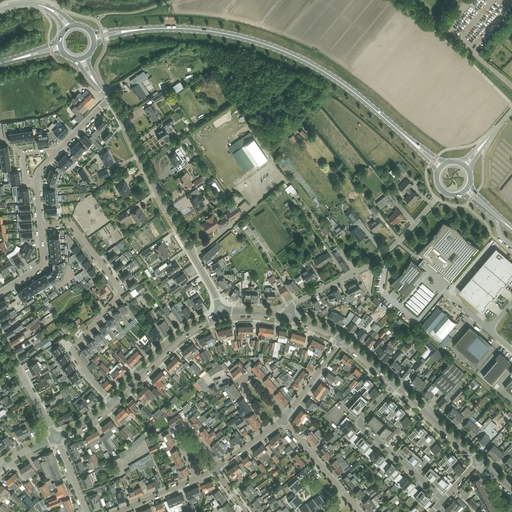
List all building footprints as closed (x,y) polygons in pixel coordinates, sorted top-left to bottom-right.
[(144,86),(142,88),(139,84),(148,78),(144,72),(131,81),(134,86),(131,88),(134,92),(135,92),(140,99),(142,98),(143,97),(144,96),(146,95),(146,94),(149,93),(144,86)] [(170,85),(168,87),(173,96),(176,94),(170,85)] [(79,92),(76,95),(80,100),(80,101),(86,107),(95,98),(87,90),(82,95),(79,92)] [(155,102),(164,96),(167,94),(164,90),(161,92),(159,94),(157,95),(153,98),(155,102)] [(76,95),(73,98),(77,103),(71,110),(77,116),(86,107),(80,101),(80,100),(76,95)] [(178,103),(172,108),(175,112),(181,107),(178,103)] [(153,121),(157,118),(160,116),(155,108),(156,108),(153,104),(144,110),(146,113),(147,112),(153,121)] [(169,140),(172,138),(171,135),(173,134),(168,126),(175,122),(171,117),(163,122),(166,126),(161,130),(161,131),(157,134),(159,137),(158,138),(160,140),(161,140),(164,139),(166,142),(169,140)] [(98,128),(92,134),(95,138),(105,128),(103,126),(106,123),(104,121),(105,120),(103,118),(102,119),(101,118),(95,125),(98,128)] [(57,127),(64,134),(66,132),(66,131),(68,130),(61,123),(57,127)] [(64,134),(57,127),(56,126),(52,130),(49,131),(53,138),(58,136),(60,138),(62,136),(64,134)] [(108,129),(101,135),(104,139),(103,140),(106,144),(111,139),(109,137),(112,134),(110,132),(111,131),(109,129),(108,130),(108,129)] [(299,132),(304,138),(307,135),(302,129),(299,132)] [(50,139),(53,138),(49,131),(47,132),(41,133),(42,134),(43,144),(46,144),(46,143),(49,143),(48,140),(50,139)] [(81,139),(85,143),(89,148),(96,141),(91,136),(89,139),(85,135),(83,136),(81,138),(81,139)] [(85,151),(89,148),(85,143),(83,145),(79,141),(77,143),(76,143),(74,145),(82,153),(84,150),(85,151)] [(82,153),(74,145),(72,147),(72,148),(70,150),(74,154),(72,156),(77,160),(83,154),(82,153)] [(255,165),(242,146),(232,153),(245,172),(255,165)] [(178,163),(182,168),(187,165),(189,164),(186,159),(185,159),(183,156),(184,155),(181,151),(178,153),(176,150),(171,153),(171,154),(168,156),(171,160),(170,160),(172,164),(173,163),(175,166),(178,163)] [(105,167),(109,165),(113,162),(111,158),(109,155),(110,155),(108,151),(104,153),(100,155),(105,167)] [(70,167),(77,160),(72,156),(70,158),(66,154),(64,156),(63,156),(61,158),(70,167)] [(70,167),(61,158),(59,160),(60,160),(58,163),(62,166),(59,169),(62,171),(64,173),(70,167)] [(399,163),(396,165),(403,173),(406,170),(399,163)] [(60,173),(62,171),(59,169),(58,167),(54,171),(51,170),(50,172),(49,172),(48,175),(58,178),(60,173)] [(83,169),(78,172),(83,180),(84,181),(89,177),(83,169)] [(391,173),(396,179),(401,174),(395,169),(391,173)] [(107,170),(98,174),(100,179),(109,174),(107,170)] [(259,187),(262,190),(269,184),(270,186),(281,176),(277,171),(259,187)] [(186,189),(190,186),(192,184),(189,179),(190,177),(187,172),(183,175),(179,178),(186,189)] [(58,178),(48,175),(47,178),(48,178),(47,180),(50,181),(50,187),(51,187),(56,186),(56,183),(58,178)] [(198,187),(206,182),(202,176),(194,182),(198,187)] [(3,184),(3,187),(11,186),(10,183),(20,182),(20,180),(20,177),(8,178),(9,183),(3,184)] [(233,183),(240,192),(249,187),(242,177),(233,183)] [(405,199),(407,201),(411,204),(418,196),(412,191),(409,188),(412,185),(408,181),(406,179),(398,187),(405,193),(406,191),(409,194),(405,199)] [(124,197),(127,195),(131,192),(127,186),(127,185),(125,181),(120,183),(116,187),(120,194),(121,193),(124,197)] [(296,191),(294,188),(291,184),(285,189),(288,193),(291,191),(293,193),(296,191)] [(17,195),(29,194),(29,191),(28,191),(28,188),(23,189),(22,185),(16,186),(17,195)] [(57,186),(56,186),(51,187),(51,190),(45,190),(46,193),(45,193),(45,196),(57,195),(57,196),(58,195),(57,186)] [(232,186),(228,188),(234,198),(238,195),(232,186)] [(205,199),(201,193),(197,188),(190,193),(193,198),(190,200),(197,210),(201,208),(205,205),(202,201),(205,199)] [(217,199),(213,201),(215,205),(220,203),(227,198),(223,192),(216,197),(217,199)] [(380,208),(393,198),(389,193),(376,203),(380,208)] [(29,194),(17,195),(17,204),(24,204),(24,201),(29,200),(29,197),(30,197),(29,194)] [(57,196),(57,195),(45,196),(45,199),(46,199),(46,202),(52,202),(52,205),(59,204),(58,198),(57,198),(57,196)] [(319,207),(323,204),(317,198),(314,201),(319,207)] [(17,204),(15,205),(16,209),(18,209),(18,213),(25,213),(24,210),(30,209),(30,207),(30,204),(29,204),(29,203),(24,204),(17,204)] [(93,203),(81,211),(86,218),(82,221),(87,228),(95,222),(93,219),(100,214),(93,203)] [(59,204),(52,205),(52,208),(47,208),(47,211),(46,211),(47,214),(58,214),(57,208),(59,208),(59,204)] [(232,220),(231,219),(236,216),(241,213),(238,208),(237,207),(235,204),(229,209),(231,212),(227,215),(230,219),(228,221),(226,218),(220,222),(220,223),(223,228),(224,227),(232,220)] [(372,207),(369,208),(374,215),(378,212),(373,205),(372,207)] [(138,224),(142,221),(146,218),(139,208),(135,211),(131,214),(138,224)] [(352,224),(353,223),(360,218),(352,208),(344,214),(352,224)] [(404,216),(400,212),(398,209),(389,218),(390,220),(394,224),(399,219),(400,219),(404,216)] [(126,211),(118,217),(122,222),(130,217),(126,211)] [(30,212),(25,213),(18,213),(18,214),(16,214),(17,223),(19,223),(25,222),(25,219),(31,219),(30,216),(31,216),(31,213),(30,213),(30,212)] [(219,225),(216,221),(213,215),(211,217),(207,219),(208,222),(204,224),(209,232),(219,225)] [(338,236),(345,231),(342,227),(341,228),(339,226),(336,223),(337,223),(330,215),(327,217),(334,225),(336,228),(334,231),(335,232),(338,236)] [(368,225),(371,228),(374,231),(383,224),(380,220),(378,217),(368,225)] [(31,222),(25,222),(19,223),(20,232),(26,231),(26,228),(32,228),(31,225),(32,225),(32,222),(31,222)] [(411,260),(406,270),(391,284),(406,297),(416,286),(412,284),(424,270),(421,268),(427,260),(450,280),(478,247),(468,241),(456,228),(444,222),(436,235),(418,252),(424,258),(418,265),(411,260)] [(358,225),(349,232),(353,236),(354,235),(358,241),(366,235),(358,225)] [(32,231),(26,231),(20,232),(22,232),(22,235),(20,235),(21,241),(27,240),(27,237),(32,237),(32,234),(33,234),(33,231),(32,231)] [(75,253),(78,251),(81,249),(77,244),(76,245),(72,239),(68,243),(69,251),(71,249),(75,253)] [(33,247),(30,246),(30,240),(27,240),(21,241),(24,241),(24,244),(22,248),(31,253),(33,250),(32,250),(33,247)] [(154,249),(154,250),(161,260),(169,255),(165,249),(164,248),(164,247),(162,244),(155,248),(154,249)] [(207,261),(216,253),(217,254),(218,252),(218,251),(221,248),(217,244),(203,255),(205,259),(206,259),(207,261)] [(119,249),(116,245),(108,250),(110,253),(107,255),(108,258),(109,260),(110,260),(111,261),(118,255),(115,252),(119,249)] [(22,248),(20,247),(18,251),(16,253),(17,253),(20,259),(21,259),(23,258),(25,256),(28,258),(29,255),(30,256),(31,253),(22,248)] [(145,257),(145,258),(152,253),(149,248),(142,253),(143,254),(141,256),(143,259),(145,257)] [(511,261),(496,248),(459,291),(483,312),(511,277),(511,261)] [(345,271),(349,268),(343,259),(336,250),(332,253),(345,271)] [(75,253),(69,257),(70,263),(70,267),(74,264),(72,261),(76,258),(79,262),(84,258),(86,257),(82,251),(80,253),(78,251),(75,253)] [(332,258),(329,254),(328,252),(319,259),(318,258),(314,260),(319,268),(323,265),(322,264),(332,258)] [(11,256),(8,258),(12,264),(15,262),(18,267),(20,265),(20,266),(23,264),(23,263),(20,259),(17,253),(12,256),(11,256)] [(126,258),(123,254),(115,260),(117,262),(113,265),(115,267),(114,267),(116,270),(117,269),(117,270),(125,265),(122,261),(126,258)] [(244,263),(251,269),(257,263),(250,257),(244,263)] [(84,258),(79,262),(84,269),(84,270),(89,266),(92,264),(88,259),(85,261),(84,258)] [(219,261),(216,263),(212,265),(215,271),(219,268),(222,267),(221,264),(224,262),(222,259),(219,261)] [(62,262),(52,262),(53,265),(54,265),(54,268),(53,270),(64,275),(65,273),(65,272),(64,261),(62,261),(62,262)] [(136,265),(133,261),(122,269),(124,271),(120,274),(122,276),(121,277),(123,279),(124,278),(124,279),(131,274),(129,270),(136,265)] [(168,275),(169,274),(170,275),(176,271),(180,268),(176,262),(169,267),(168,264),(160,270),(156,273),(158,275),(163,271),(168,275)] [(301,274),(304,277),(307,282),(317,275),(314,271),(310,265),(306,268),(308,270),(301,274)] [(84,269),(80,272),(83,277),(87,273),(90,277),(91,276),(92,278),(96,275),(95,274),(97,272),(93,266),(91,268),(89,266),(84,270),(84,269)] [(63,277),(64,275),(53,270),(52,271),(52,272),(50,273),(49,272),(47,274),(53,283),(63,277)] [(79,273),(75,276),(79,281),(83,278),(79,273)] [(177,285),(168,291),(171,295),(185,286),(183,283),(188,279),(183,273),(176,278),(174,280),(174,281),(177,285)] [(47,274),(42,277),(48,287),(53,284),(53,283),(47,274)] [(102,275),(99,278),(105,285),(108,283),(102,275)] [(130,288),(131,289),(138,283),(134,278),(136,277),(134,275),(129,278),(131,281),(127,283),(129,285),(128,286),(130,288)] [(218,275),(218,276),(216,277),(218,281),(222,287),(224,286),(225,289),(232,285),(230,282),(228,283),(224,277),(225,277),(225,276),(225,275),(223,275),(218,275)] [(277,281),(274,275),(268,279),(271,285),(277,281)] [(295,283),(290,275),(287,277),(291,282),(287,284),(292,292),(298,287),(295,283)] [(42,277),(37,280),(42,288),(44,290),(48,287),(42,277)] [(280,278),(278,279),(281,285),(284,290),(286,288),(280,278)] [(37,291),(42,288),(37,280),(35,281),(34,280),(32,282),(33,283),(32,283),(37,291)] [(362,296),(367,293),(366,291),(364,287),(361,288),(358,281),(355,282),(355,283),(352,284),(357,293),(360,292),(362,296)] [(37,291),(32,283),(27,286),(33,294),(37,291)] [(145,289),(142,283),(135,288),(139,293),(140,292),(141,294),(145,291),(144,290),(145,289)] [(186,291),(189,289),(193,287),(191,283),(187,285),(183,288),(186,291)] [(254,289),(254,283),(253,283),(252,285),(251,300),(258,300),(258,293),(261,293),(260,288),(258,288),(256,290),(254,289)] [(354,295),(357,293),(352,284),(349,286),(349,285),(346,287),(350,294),(347,296),(350,302),(356,299),(354,295)] [(111,291),(108,287),(107,285),(101,290),(100,288),(98,286),(94,289),(95,291),(95,292),(97,295),(100,299),(106,294),(107,295),(111,291)] [(236,299),(238,295),(239,293),(238,292),(240,290),(237,288),(234,285),(224,291),(226,294),(226,293),(230,296),(236,299)] [(284,290),(281,285),(277,287),(279,289),(280,291),(282,295),(288,292),(286,288),(284,290)] [(33,294),(27,286),(23,289),(28,297),(33,294)] [(265,293),(268,293),(267,300),(275,300),(276,293),(275,293),(276,289),(272,289),(272,287),(266,287),(265,293)] [(28,297),(23,289),(18,292),(23,300),(28,297)] [(348,303),(346,298),(344,294),(341,295),(338,289),(331,293),(332,294),(327,296),(330,300),(330,302),(335,299),(335,300),(341,298),(344,304),(348,303)] [(404,306),(417,316),(431,299),(419,289),(404,306)] [(195,296),(190,299),(192,303),(194,302),(195,304),(198,308),(204,303),(204,304),(205,303),(198,294),(195,296)] [(403,301),(395,295),(393,298),(400,304),(403,301)] [(0,310),(5,307),(6,310),(7,309),(10,307),(5,299),(0,302),(0,310)] [(136,299),(129,303),(132,308),(139,303),(136,299)] [(321,307),(317,300),(313,303),(316,309),(315,310),(316,313),(318,313),(320,317),(327,313),(329,312),(326,308),(322,310),(320,308),(321,307)] [(176,303),(175,304),(180,311),(181,310),(182,309),(186,316),(191,313),(188,309),(186,306),(184,307),(183,305),(180,301),(179,302),(177,303),(176,303)] [(383,318),(390,310),(383,303),(375,312),(383,318)] [(127,304),(125,306),(123,304),(118,307),(121,311),(124,315),(128,313),(132,319),(135,317),(132,312),(127,304)] [(184,318),(182,314),(180,311),(175,304),(170,307),(176,317),(179,321),(184,318)] [(170,312),(166,305),(162,308),(167,315),(170,312)] [(422,326),(429,332),(446,313),(438,307),(422,326)] [(12,318),(17,314),(14,310),(10,313),(7,309),(6,310),(0,313),(0,317),(1,317),(2,320),(10,315),(12,318)] [(331,310),(327,315),(329,316),(329,317),(334,320),(340,324),(343,319),(344,317),(341,315),(338,314),(335,312),(333,310),(332,311),(331,310)] [(6,322),(2,325),(4,329),(9,326),(11,325),(11,324),(10,323),(13,322),(23,314),(22,313),(21,312),(21,311),(9,321),(6,322)] [(124,315),(121,311),(119,313),(117,311),(112,314),(116,318),(118,322),(119,322),(123,320),(127,326),(129,323),(124,315)] [(143,315),(150,325),(156,321),(149,311),(143,315)] [(352,332),(355,328),(357,325),(355,324),(359,317),(356,315),(351,321),(352,322),(347,328),(352,332)] [(126,333),(138,321),(136,317),(129,323),(127,326),(123,329),(123,330),(122,330),(125,333),(126,333)] [(169,327),(163,318),(162,317),(159,319),(161,323),(158,324),(160,327),(163,331),(169,327)] [(463,321),(468,326),(472,321),(467,317),(463,321)] [(123,329),(119,322),(118,322),(116,318),(113,320),(111,318),(106,321),(109,326),(111,329),(111,328),(115,326),(119,333),(122,330),(123,330),(123,329)] [(448,330),(457,321),(454,319),(445,328),(448,330)] [(362,339),(365,335),(367,333),(364,331),(370,324),(367,321),(362,328),(361,328),(359,331),(360,332),(357,335),(362,339)] [(32,331),(41,325),(38,322),(30,328),(32,331)] [(11,330),(6,332),(9,337),(13,335),(16,333),(15,332),(15,331),(17,330),(19,331),(24,327),(24,326),(22,323),(14,328),(11,330)] [(66,324),(62,326),(66,333),(73,328),(70,324),(66,324)] [(113,339),(116,336),(111,328),(111,329),(109,326),(107,327),(105,325),(100,328),(103,333),(105,336),(109,333),(113,339)] [(260,326),(259,331),(258,337),(261,338),(265,338),(267,328),(260,326)] [(453,345),(476,364),(492,346),(469,326),(453,345)] [(158,339),(158,338),(161,336),(155,327),(149,331),(155,340),(156,340),(158,339)] [(235,338),(233,332),(232,327),(225,329),(227,336),(230,335),(231,339),(235,338)] [(381,337),(388,330),(385,327),(383,330),(379,335),(381,337)] [(272,339),(273,333),(274,329),(267,328),(265,338),(269,339),(272,339)] [(227,337),(227,336),(225,329),(218,331),(219,336),(221,341),(224,340),(223,338),(227,337)] [(286,337),(286,336),(287,331),(280,329),(279,334),(278,340),(281,341),(281,337),(286,337)] [(120,333),(115,337),(118,339),(122,335),(125,333),(122,330),(119,333),(120,333)] [(371,346),(374,342),(376,340),(373,338),(377,334),(374,331),(372,333),(368,338),(365,342),(367,343),(366,344),(368,346),(369,345),(371,346)] [(23,332),(15,338),(11,340),(13,345),(21,341),(20,339),(25,335),(23,332)] [(105,336),(103,333),(100,335),(99,332),(93,335),(96,340),(98,343),(102,341),(106,346),(109,343),(105,336)] [(139,338),(144,343),(141,345),(143,347),(146,350),(152,345),(147,341),(147,340),(149,338),(149,339),(150,338),(147,334),(145,332),(139,338)] [(287,338),(284,351),(288,352),(289,348),(290,345),(295,347),(296,345),(297,341),(299,334),(299,332),(297,332),(296,333),(292,332),(290,339),(287,338)] [(205,336),(210,346),(213,344),(216,342),(214,338),(212,333),(205,336)] [(303,348),(306,336),(299,334),(297,341),(296,345),(303,348)] [(204,349),(207,347),(210,346),(205,336),(199,339),(201,344),(204,349)] [(39,343),(41,341),(39,337),(32,342),(34,346),(39,343)] [(52,343),(49,339),(47,337),(41,341),(39,343),(41,345),(43,349),(52,343)] [(376,349),(384,340),(382,338),(374,347),(376,349)] [(99,353),(103,349),(98,343),(96,340),(94,342),(92,339),(87,343),(94,353),(92,350),(96,348),(99,353)] [(313,339),(310,343),(308,348),(311,350),(314,351),(319,342),(313,339)] [(18,353),(22,351),(26,349),(25,347),(27,346),(30,344),(28,340),(19,346),(15,348),(18,353)] [(397,340),(393,344),(394,344),(382,358),(386,361),(390,356),(388,355),(391,352),(397,344),(399,344),(399,342),(398,341),(397,340)] [(394,344),(393,344),(390,341),(387,345),(385,348),(386,348),(384,350),(380,346),(380,347),(377,350),(379,352),(377,354),(382,358),(394,344)] [(325,345),(322,344),(322,343),(320,342),(319,342),(314,351),(318,353),(320,355),(325,345)] [(189,345),(187,346),(192,353),(191,353),(194,356),(197,353),(199,352),(196,347),(193,343),(191,345),(190,345),(189,345)] [(54,357),(58,354),(63,351),(59,345),(54,348),(52,345),(47,349),(50,353),(51,352),(54,356),(54,357)] [(37,350),(34,346),(26,352),(24,354),(19,356),(22,361),(29,357),(28,355),(31,353),(32,354),(37,350)] [(189,355),(191,353),(192,353),(187,346),(184,349),(184,350),(182,352),(188,360),(191,358),(189,355)] [(94,353),(90,347),(88,349),(86,347),(81,350),(82,352),(80,354),(86,364),(90,361),(87,357),(94,353)] [(129,352),(137,360),(142,355),(134,347),(129,352)] [(432,353),(439,359),(443,354),(436,348),(432,353)] [(209,354),(206,349),(202,352),(207,359),(211,357),(209,354)] [(401,366),(395,360),(402,353),(400,350),(392,358),(394,360),(390,365),(397,371),(401,366)] [(132,365),(134,362),(135,362),(137,361),(137,360),(129,352),(125,356),(120,351),(119,351),(117,354),(125,362),(127,360),(132,365)] [(115,352),(112,356),(118,361),(118,362),(114,367),(117,369),(122,374),(127,369),(123,366),(123,365),(125,363),(125,362),(121,359),(117,354),(115,352)] [(199,354),(202,359),(203,361),(207,359),(202,352),(199,354)] [(495,357),(497,359),(483,376),(492,384),(506,367),(511,362),(500,352),(495,357)] [(58,366),(64,363),(68,360),(65,354),(60,357),(58,354),(54,357),(54,356),(53,357),(58,366)] [(344,354),(341,359),(343,361),(342,362),(346,364),(343,368),(349,371),(352,366),(350,365),(353,360),(344,354)] [(172,361),(171,361),(179,369),(182,366),(184,364),(180,360),(177,356),(174,359),(173,358),(172,360),(172,361)] [(406,357),(402,363),(405,366),(410,360),(406,357)] [(420,360),(414,368),(417,371),(418,370),(422,365),(426,360),(423,358),(421,361),(420,360)] [(35,359),(29,363),(30,366),(29,366),(32,372),(33,372),(33,373),(37,372),(40,377),(51,370),(47,363),(46,364),(45,363),(42,364),(38,361),(37,362),(35,359)] [(234,365),(241,373),(247,369),(244,365),(240,360),(234,365)] [(261,369),(261,368),(263,366),(261,363),(262,363),(259,360),(255,364),(251,367),(256,373),(260,369),(261,369)] [(276,362),(276,363),(270,368),(272,370),(277,366),(278,365),(280,361),(278,360),(276,362)] [(176,371),(179,369),(171,361),(166,366),(170,370),(174,374),(176,371)] [(308,364),(306,368),(311,372),(314,368),(312,367),(314,365),(312,363),(309,361),(308,364)] [(400,374),(399,375),(401,377),(402,376),(404,378),(407,374),(407,375),(412,369),(410,367),(413,364),(409,361),(399,373),(400,374)] [(430,398),(434,394),(439,388),(446,394),(456,384),(459,379),(465,373),(451,361),(442,371),(443,372),(432,384),(430,383),(425,388),(428,390),(425,393),(430,398)] [(191,367),(190,366),(187,362),(184,365),(190,372),(193,369),(191,367)] [(298,369),(296,372),(305,379),(309,373),(304,369),(305,367),(300,364),(295,362),(293,365),(298,369)] [(69,371),(74,368),(70,363),(66,366),(64,363),(58,366),(64,375),(69,371)] [(101,363),(98,365),(106,373),(108,371),(101,363)] [(197,374),(200,370),(193,363),(190,366),(191,367),(193,369),(195,372),(197,374)] [(236,378),(241,373),(234,365),(229,370),(233,374),(236,378)] [(117,379),(122,374),(117,369),(114,367),(111,369),(109,371),(109,372),(113,376),(117,379)] [(113,385),(112,384),(108,379),(107,379),(104,376),(106,374),(101,368),(98,371),(104,377),(100,381),(102,384),(107,389),(109,386),(111,387),(113,385)] [(267,369),(264,371),(261,368),(261,369),(256,373),(260,378),(269,371),(267,369)] [(361,372),(361,371),(360,370),(359,370),(356,368),(352,372),(350,371),(346,374),(346,375),(351,379),(354,375),(357,377),(361,372)] [(71,383),(80,377),(76,371),(71,374),(69,371),(64,375),(59,378),(61,381),(67,380),(68,379),(71,383)] [(163,377),(165,375),(161,371),(157,376),(165,384),(169,388),(172,385),(169,382),(168,383),(165,380),(166,380),(163,377)] [(282,379),(285,383),(289,379),(287,377),(286,375),(283,372),(279,376),(282,379)] [(293,379),(301,384),(305,379),(296,372),(293,377),(287,373),(286,375),(287,377),(289,379),(291,380),(293,379)] [(343,381),(344,380),(337,374),(335,376),(329,372),(325,378),(327,379),(327,380),(328,380),(331,382),(333,380),(337,383),(339,381),(342,383),(344,385),(345,383),(343,381)] [(416,385),(422,379),(419,377),(421,374),(419,372),(417,375),(415,377),(411,381),(416,385)] [(47,387),(48,387),(50,385),(48,382),(52,380),(48,374),(39,379),(41,381),(38,383),(42,390),(46,388),(47,388),(47,387)] [(182,381),(175,374),(173,377),(179,384),(182,381)] [(263,381),(268,386),(273,382),(270,379),(273,376),(271,374),(263,381)] [(154,377),(151,379),(152,380),(155,384),(156,384),(158,386),(155,389),(160,393),(162,395),(165,393),(160,388),(165,384),(157,376),(155,377),(154,377)] [(372,384),(373,382),(369,378),(368,380),(367,379),(363,383),(361,380),(353,387),(356,389),(357,391),(364,386),(367,389),(372,384)] [(272,391),(276,388),(280,384),(276,379),(273,382),(268,386),(272,391)] [(355,379),(351,383),(349,386),(350,386),(352,388),(358,382),(355,379)] [(421,389),(424,386),(429,381),(426,379),(424,381),(422,379),(416,385),(421,389)] [(222,383),(219,384),(216,385),(212,388),(211,386),(210,388),(212,391),(213,391),(215,395),(220,392),(218,388),(220,387),(222,389),(224,388),(228,394),(233,390),(237,388),(233,382),(230,384),(229,380),(222,383)] [(330,389),(325,385),(321,382),(317,388),(323,392),(326,394),(330,389)] [(362,395),(365,398),(370,394),(374,397),(379,391),(378,390),(379,390),(372,384),(367,389),(362,395)] [(442,399),(437,404),(442,408),(445,405),(447,402),(450,399),(451,397),(454,400),(463,391),(456,384),(446,394),(442,399)] [(147,385),(142,390),(148,396),(149,397),(150,398),(151,399),(153,397),(156,395),(151,391),(150,390),(151,389),(150,389),(147,385)] [(287,392),(289,390),(285,386),(283,387),(274,394),(279,399),(287,392)] [(98,393),(93,389),(91,387),(86,392),(89,396),(95,402),(98,398),(95,395),(98,393)] [(154,388),(151,391),(156,395),(157,396),(160,393),(155,389),(154,388)] [(232,400),(241,394),(237,388),(233,390),(228,394),(232,400)] [(317,388),(313,394),(317,397),(322,400),(324,397),(320,395),(322,392),(317,388)] [(151,399),(149,397),(142,390),(137,394),(141,398),(143,396),(146,399),(147,399),(149,401),(151,399)] [(338,390),(335,394),(342,399),(344,396),(338,390)] [(53,391),(44,396),(48,403),(50,402),(51,405),(64,398),(61,393),(56,396),(53,391)] [(86,392),(81,397),(82,399),(83,400),(87,405),(89,403),(91,405),(95,402),(89,396),(86,392)] [(290,395),(287,392),(279,399),(284,405),(292,398),(290,395)] [(365,398),(362,395),(361,394),(357,399),(363,404),(364,403),(365,404),(368,400),(365,398)] [(5,408),(9,406),(14,403),(10,397),(8,398),(6,395),(0,398),(0,404),(2,404),(5,408)] [(73,402),(74,403),(77,407),(79,406),(83,411),(88,407),(87,405),(83,400),(82,399),(81,397),(80,397),(78,399),(73,402)] [(241,407),(247,404),(243,397),(234,403),(236,406),(239,404),(241,407)] [(305,404),(309,407),(311,408),(313,410),(316,407),(316,408),(318,405),(309,398),(307,402),(306,401),(305,403),(306,404),(305,404)] [(393,400),(392,402),(388,398),(378,410),(382,413),(388,407),(391,411),(392,411),(396,405),(398,404),(393,400)] [(130,410),(134,414),(138,409),(134,405),(137,403),(133,399),(128,404),(132,408),(130,410)] [(364,405),(363,404),(357,399),(353,403),(360,410),(364,405)] [(182,408),(186,412),(191,407),(188,403),(182,408)] [(360,410),(353,403),(349,408),(356,414),(359,411),(360,410)] [(449,411),(447,414),(452,419),(458,411),(456,409),(457,407),(455,405),(453,403),(451,405),(447,409),(449,411)] [(247,404),(241,407),(238,409),(242,415),(251,409),(247,404)] [(325,407),(320,404),(318,407),(323,410),(326,413),(328,409),(325,407)] [(392,411),(391,411),(386,417),(389,420),(394,416),(396,418),(395,419),(397,420),(399,417),(399,418),(402,414),(403,414),(404,412),(405,411),(401,407),(400,409),(396,406),(396,405),(392,411)] [(153,415),(143,406),(140,409),(149,419),(150,420),(153,417),(152,416),(153,415)] [(467,407),(461,414),(458,412),(452,419),(457,423),(465,415),(467,417),(468,415),(473,410),(471,411),(467,407)] [(135,414),(134,414),(130,410),(128,412),(124,408),(119,412),(122,414),(126,418),(127,420),(128,421),(135,414)] [(159,409),(153,415),(157,418),(163,412),(159,409)] [(171,409),(169,410),(171,414),(173,417),(177,423),(182,419),(180,415),(179,413),(177,410),(174,412),(173,413),(171,410),(171,409)] [(303,419),(306,421),(308,418),(310,415),(306,412),(302,409),(297,415),(303,419)] [(70,410),(57,416),(60,423),(73,418),(70,410)] [(463,426),(468,430),(477,421),(472,416),(476,412),(473,410),(468,415),(470,417),(463,426)] [(188,418),(193,424),(200,417),(201,416),(197,411),(192,415),(188,418)] [(127,420),(126,418),(122,414),(119,412),(115,416),(123,424),(125,423),(125,422),(127,420)] [(411,418),(404,412),(403,414),(402,414),(399,418),(399,417),(397,420),(394,424),(397,426),(402,422),(406,426),(411,420),(410,419),(411,418)] [(249,424),(257,419),(257,418),(256,417),(253,413),(244,419),(248,425),(249,424)] [(376,424),(380,420),(374,414),(367,422),(372,427),(375,424),(376,424)] [(296,417),(293,420),(299,425),(299,426),(299,427),(300,428),(301,428),(302,427),(304,424),(301,422),(303,419),(297,415),(296,415),(295,416),(296,417)] [(346,432),(346,433),(351,427),(353,425),(349,421),(350,419),(347,416),(341,423),(344,425),(342,428),(346,432)] [(168,421),(169,422),(172,426),(177,423),(173,417),(168,421)] [(200,417),(193,424),(197,429),(201,425),(202,424),(203,422),(200,417)] [(236,422),(235,422),(238,427),(245,422),(243,417),(240,419),(236,422)] [(473,435),(479,429),(481,427),(483,429),(488,423),(492,419),(489,417),(486,421),(482,425),(477,421),(468,430),(473,435)] [(261,425),(259,422),(259,421),(258,420),(257,420),(257,419),(249,424),(253,431),(256,429),(255,429),(261,425)] [(23,422),(19,424),(20,427),(24,435),(30,433),(28,430),(31,429),(27,420),(23,422)] [(118,429),(111,420),(106,424),(109,428),(111,430),(114,427),(117,431),(119,430),(118,429)] [(386,425),(380,420),(376,424),(373,428),(378,432),(381,429),(382,430),(386,425)] [(3,422),(0,424),(1,425),(5,431),(8,434),(8,433),(10,435),(12,437),(14,435),(11,432),(11,431),(3,422)] [(484,445),(487,441),(490,438),(487,435),(489,432),(487,430),(491,426),(488,423),(483,429),(486,431),(485,433),(478,440),(484,445)] [(109,428),(106,424),(102,427),(106,433),(109,436),(113,433),(111,430),(109,428)] [(382,430),(379,433),(384,437),(387,434),(388,435),(392,430),(386,425),(382,430)] [(426,432),(428,431),(427,430),(423,427),(422,428),(418,425),(408,436),(410,438),(411,439),(412,439),(418,434),(421,437),(422,437),(426,432)] [(125,426),(122,428),(131,438),(134,436),(125,426)] [(306,435),(310,440),(312,438),(315,436),(318,433),(319,432),(320,431),(318,429),(316,431),(313,433),(311,430),(313,428),(311,426),(308,428),(306,430),(308,433),(306,435)] [(15,430),(11,432),(14,435),(17,434),(18,436),(19,438),(24,435),(20,427),(15,430)] [(200,432),(204,437),(212,430),(209,427),(206,429),(205,428),(203,428),(200,432)] [(351,442),(357,435),(354,433),(356,431),(353,428),(352,428),(351,427),(346,433),(346,432),(345,434),(349,438),(348,439),(351,441),(351,442)] [(386,439),(388,441),(400,429),(398,428),(397,427),(386,439)] [(131,438),(122,428),(120,431),(119,431),(125,439),(127,437),(131,442),(133,441),(131,438)] [(240,430),(245,437),(248,435),(244,428),(240,430)] [(493,455),(499,448),(497,446),(498,444),(498,442),(497,441),(500,438),(503,434),(502,434),(506,430),(504,428),(493,440),(495,442),(491,447),(487,451),(493,455)] [(316,437),(324,431),(322,429),(320,431),(319,432),(318,433),(315,436),(312,438),(310,440),(314,445),(319,441),(316,437)] [(96,440),(97,443),(101,441),(103,440),(97,430),(92,433),(92,434),(96,440)] [(212,430),(204,437),(208,442),(212,439),(214,438),(213,437),(215,436),(217,438),(218,438),(223,434),(221,431),(217,434),(213,430),(212,430)] [(233,446),(243,438),(236,430),(234,432),(235,433),(232,435),(232,436),(233,438),(231,440),(227,434),(225,436),(228,440),(231,444),(233,446)] [(332,433),(325,439),(327,442),(334,436),(337,437),(338,433),(336,431),(335,430),(332,433)] [(163,442),(165,441),(172,438),(169,432),(166,433),(165,431),(160,433),(156,435),(157,439),(161,437),(163,442)] [(278,442),(280,441),(284,438),(279,432),(274,436),(278,442)] [(428,444),(429,444),(434,439),(435,438),(434,437),(431,434),(430,435),(426,432),(422,437),(421,437),(416,443),(419,446),(425,441),(428,444)] [(94,445),(97,443),(96,440),(92,434),(92,433),(86,436),(87,438),(86,439),(89,445),(92,451),(96,449),(94,445)] [(357,435),(351,442),(354,444),(355,443),(359,447),(360,447),(366,441),(366,440),(365,439),(362,436),(360,438),(357,435)] [(11,442),(9,438),(7,436),(2,440),(1,439),(0,439),(0,448),(5,445),(6,446),(11,442)] [(278,442),(274,436),(269,440),(273,446),(278,442)] [(107,440),(109,442),(112,448),(116,445),(110,437),(106,439),(107,440)] [(169,449),(173,448),(172,445),(175,444),(172,438),(165,441),(168,446),(164,448),(166,451),(167,451),(169,449)] [(72,460),(76,459),(79,458),(81,457),(78,451),(78,449),(85,446),(82,439),(78,441),(78,439),(67,443),(66,445),(72,460)] [(429,444),(424,450),(427,453),(432,449),(436,453),(441,447),(440,446),(441,445),(434,439),(429,444)] [(107,440),(104,442),(110,453),(112,451),(114,450),(112,448),(109,442),(107,440)] [(211,446),(215,451),(223,445),(223,444),(221,442),(220,442),(218,440),(216,442),(211,446)] [(366,441),(360,447),(364,451),(363,452),(366,455),(372,449),(372,448),(369,446),(371,444),(368,441),(367,442),(366,441)] [(397,449),(401,453),(408,446),(403,442),(397,449)] [(286,448),(285,446),(283,443),(280,444),(283,447),(285,450),(288,454),(294,450),(290,445),(286,448)] [(265,452),(267,450),(263,444),(258,448),(262,454),(264,457),(265,458),(266,459),(269,457),(265,452)] [(318,449),(322,454),(334,444),(332,445),(331,444),(325,448),(323,445),(318,449)] [(336,446),(334,444),(322,454),(326,459),(331,455),(332,455),(334,454),(334,453),(331,450),(334,447),(336,446)] [(227,450),(225,448),(223,445),(215,451),(215,452),(216,454),(217,453),(219,456),(227,450)] [(401,453),(406,457),(412,450),(408,446),(401,453)] [(337,453),(340,456),(347,450),(345,447),(337,453)] [(169,456),(171,460),(174,459),(180,456),(177,449),(174,450),(173,448),(169,449),(172,455),(169,456)] [(266,460),(266,459),(265,458),(264,457),(262,454),(258,448),(255,450),(254,450),(253,451),(253,452),(252,452),(255,456),(257,458),(259,456),(263,462),(264,461),(264,462),(267,460),(266,460)] [(499,448),(493,455),(498,460),(501,456),(504,453),(499,448)] [(372,449),(366,455),(369,458),(370,457),(374,461),(375,461),(381,454),(381,453),(377,449),(375,451),(372,449)] [(410,460),(411,461),(417,454),(412,450),(406,457),(409,460),(410,460)] [(43,461),(40,463),(44,473),(50,470),(51,473),(59,470),(60,470),(58,464),(57,465),(55,462),(57,461),(53,452),(52,452),(51,452),(41,456),(43,461)] [(448,461),(451,464),(456,459),(457,458),(453,454),(452,455),(448,452),(438,463),(441,466),(448,461)] [(95,453),(92,455),(90,456),(93,462),(95,467),(100,465),(95,453)] [(291,457),(296,462),(301,458),(297,453),(293,456),(291,457)] [(381,454),(375,461),(379,465),(378,466),(381,468),(387,462),(384,460),(386,457),(383,454),(382,455),(381,454)] [(417,454),(411,461),(412,462),(415,466),(422,458),(417,454)] [(252,461),(251,459),(248,455),(242,460),(245,464),(246,466),(250,463),(252,466),(254,465),(252,461)] [(178,467),(182,466),(184,464),(180,456),(174,459),(177,464),(171,467),(172,470),(178,467)] [(336,467),(342,462),(338,457),(334,460),(330,464),(334,469),(336,467)] [(301,458),(296,462),(300,467),(301,466),(305,463),(301,458)] [(42,470),(40,466),(36,459),(33,461),(36,468),(39,472),(42,470)] [(89,469),(95,467),(93,462),(87,464),(87,463),(83,464),(81,459),(80,460),(75,462),(74,463),(77,471),(78,470),(78,471),(85,468),(88,467),(89,469)] [(463,465),(456,459),(451,464),(447,469),(446,470),(449,473),(454,469),(458,473),(463,467),(462,466),(463,465)] [(341,466),(346,462),(345,460),(342,462),(336,467),(334,469),(338,474),(343,469),(341,466)] [(31,475),(34,473),(36,472),(29,462),(24,466),(31,475)] [(238,463),(232,467),(236,473),(238,475),(241,478),(243,477),(241,474),(246,470),(247,470),(241,462),(239,464),(238,463)] [(265,470),(266,469),(261,462),(257,465),(259,467),(262,472),(264,471),(265,470)] [(349,468),(351,471),(357,466),(358,465),(357,462),(355,464),(355,463),(351,467),(349,468)] [(389,474),(396,467),(395,466),(392,462),(390,464),(387,462),(381,468),(384,471),(385,470),(389,474)] [(19,469),(22,473),(25,479),(28,477),(27,477),(31,475),(24,466),(19,469)] [(177,471),(179,474),(174,476),(175,479),(179,478),(189,473),(186,466),(180,469),(177,471)] [(428,476),(430,477),(437,468),(436,467),(434,469),(431,466),(424,474),(428,477),(428,476)] [(231,476),(236,473),(232,467),(227,471),(231,476)] [(396,467),(389,474),(394,478),(393,479),(396,482),(402,475),(399,473),(401,471),(398,468),(397,468),(396,467)] [(437,468),(430,477),(431,478),(430,479),(434,482),(440,475),(437,472),(439,470),(437,468)] [(50,470),(44,473),(45,472),(47,477),(52,475),(54,479),(56,478),(61,476),(61,475),(62,475),(60,470),(59,470),(51,473),(50,470)] [(15,472),(10,477),(15,483),(15,482),(19,486),(22,490),(25,488),(22,485),(22,484),(23,483),(19,479),(20,478),(18,476),(15,472)] [(154,483),(156,488),(162,485),(158,475),(157,472),(154,473),(157,480),(153,482),(154,483)] [(342,478),(346,483),(357,474),(355,472),(352,475),(350,472),(347,474),(342,478)] [(85,488),(95,484),(91,473),(81,477),(85,488)] [(357,474),(346,483),(350,488),(354,485),(355,484),(358,481),(356,478),(358,476),(357,474)] [(470,481),(470,486),(474,484),(474,486),(476,488),(483,484),(480,477),(477,474),(470,481)] [(250,481),(253,484),(260,479),(258,475),(255,477),(253,478),(252,479),(250,481)] [(396,482),(395,483),(398,486),(399,484),(400,484),(404,488),(411,480),(410,479),(406,476),(405,478),(402,475),(396,482)] [(439,485),(446,477),(445,475),(443,477),(440,475),(434,482),(437,485),(438,486),(439,485)] [(10,477),(5,481),(9,484),(13,489),(13,488),(14,490),(19,486),(15,482),(15,483),(10,477)] [(446,477),(439,485),(440,486),(439,487),(443,490),(445,487),(447,489),(453,483),(450,481),(449,483),(446,480),(448,478),(446,477)] [(132,483),(130,478),(128,479),(131,487),(130,487),(131,491),(129,492),(131,498),(138,496),(135,489),(133,486),(132,483)] [(148,480),(146,480),(145,478),(142,480),(144,485),(147,484),(149,491),(156,488),(154,483),(153,482),(150,483),(148,480)] [(295,481),(288,487),(294,494),(301,488),(302,487),(298,483),(300,481),(298,479),(295,481)] [(145,488),(144,485),(142,480),(138,481),(141,487),(135,489),(138,496),(144,493),(142,489),(145,488)] [(201,486),(203,491),(208,489),(212,488),(214,491),(215,490),(216,489),(215,487),(213,480),(206,483),(206,484),(201,486)] [(306,502),(299,508),(302,511),(311,511),(313,511),(316,510),(319,507),(320,507),(326,502),(324,500),(331,495),(318,480),(311,486),(317,493),(318,492),(319,494),(313,499),(313,498),(307,503),(306,502)] [(411,480),(404,488),(409,492),(408,492),(411,495),(417,489),(414,486),(416,484),(412,481),(412,482),(411,481),(411,480)] [(29,481),(26,483),(30,488),(31,490),(34,488),(33,486),(29,481)] [(63,481),(56,484),(55,482),(51,483),(46,485),(49,489),(53,487),(54,488),(57,487),(58,490),(65,487),(63,481)] [(48,495),(51,493),(49,489),(46,485),(45,483),(39,487),(44,496),(48,495)] [(109,485),(115,500),(118,499),(119,501),(125,499),(122,489),(116,491),(113,483),(109,485)] [(2,484),(0,486),(0,491),(8,499),(11,496),(16,501),(17,503),(20,500),(19,498),(13,492),(10,495),(9,494),(10,492),(5,488),(2,484)] [(244,496),(254,489),(250,484),(245,488),(241,491),(244,496)] [(476,488),(479,494),(486,490),(483,484),(476,488)] [(91,502),(91,503),(101,499),(98,492),(103,490),(101,487),(104,486),(103,485),(101,485),(93,488),(95,493),(88,496),(90,500),(89,500),(90,502),(91,502)] [(354,492),(355,493),(357,496),(359,498),(363,495),(367,491),(365,489),(363,491),(360,488),(361,487),(359,485),(357,487),(353,490),(355,492),(354,492)] [(199,486),(192,489),(195,496),(198,494),(200,498),(205,496),(203,491),(201,492),(199,486)] [(58,490),(55,491),(56,495),(57,497),(63,495),(68,493),(65,487),(58,490)] [(463,498),(465,496),(467,494),(468,492),(467,491),(467,492),(461,487),(458,490),(461,492),(459,494),(463,498)] [(269,488),(266,490),(261,493),(264,497),(271,491),(269,488)] [(192,489),(185,492),(187,497),(190,502),(190,503),(197,500),(195,496),(192,489)] [(219,489),(215,492),(209,496),(211,498),(214,496),(216,499),(222,494),(219,489)] [(248,501),(252,498),(258,494),(258,493),(259,492),(258,490),(256,491),(254,489),(244,496),(248,501)] [(419,501),(426,494),(424,493),(425,492),(421,489),(420,491),(417,489),(411,495),(414,498),(415,497),(419,501)] [(482,500),(489,497),(486,490),(479,494),(482,500)] [(0,491),(0,499),(1,501),(3,500),(4,501),(2,504),(9,510),(10,508),(7,506),(9,505),(7,504),(10,501),(8,499),(0,491)] [(292,493),(288,497),(290,500),(288,502),(294,509),(302,503),(296,496),(295,496),(292,493)] [(178,508),(180,506),(183,504),(184,505),(187,504),(183,494),(180,495),(176,496),(176,495),(173,496),(173,497),(178,508)] [(214,508),(222,502),(226,499),(222,494),(216,499),(213,501),(215,503),(213,505),(214,508)] [(427,495),(426,494),(419,501),(424,505),(423,506),(426,509),(432,502),(429,500),(431,498),(427,494),(427,495)] [(378,498),(376,495),(374,498),(372,500),(369,497),(363,502),(363,503),(365,506),(366,505),(367,507),(378,498)] [(370,511),(371,511),(370,511),(371,511),(377,507),(380,505),(378,502),(384,497),(382,495),(378,498),(367,507),(369,509),(368,510),(370,511)] [(27,496),(21,501),(29,509),(34,504),(27,496)] [(254,508),(260,504),(263,502),(261,499),(261,498),(260,496),(250,503),(254,508)] [(170,511),(173,511),(175,509),(178,508),(173,497),(167,500),(168,501),(165,503),(167,507),(168,509),(168,511),(170,511)] [(275,497),(268,502),(271,506),(274,503),(277,501),(275,497)] [(489,497),(482,500),(485,507),(493,503),(489,497)] [(63,503),(65,506),(72,503),(70,498),(65,499),(59,502),(60,504),(63,503)] [(454,499),(450,504),(457,510),(461,505),(463,507),(466,505),(459,498),(456,501),(454,499)] [(57,500),(57,499),(47,504),(48,508),(54,505),(54,504),(58,502),(57,500)] [(94,509),(103,505),(101,499),(91,503),(91,504),(91,506),(92,506),(94,509)] [(473,507),(477,503),(472,499),(468,503),(473,507)] [(155,511),(166,511),(162,502),(155,505),(156,505),(153,506),(155,511)] [(219,510),(218,510),(219,511),(223,511),(225,511),(231,507),(228,502),(224,505),(218,509),(219,510)] [(66,511),(74,509),(72,503),(65,506),(61,507),(62,511),(66,511)] [(493,503),(485,507),(487,511),(495,511),(496,509),(493,503)]
